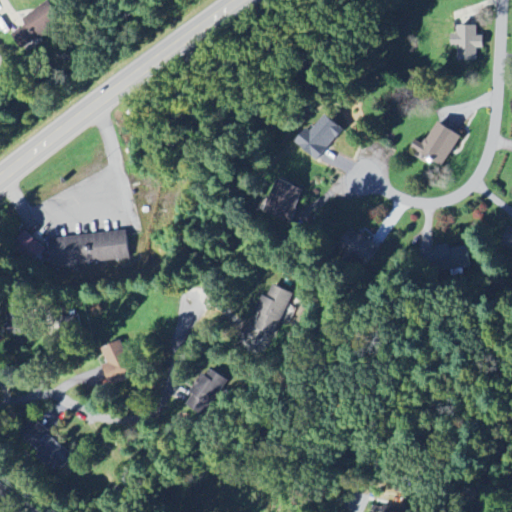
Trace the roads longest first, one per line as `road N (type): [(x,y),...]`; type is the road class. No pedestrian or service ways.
road 1 (residential): [(502,0),(496,129),(478,191),(439,211),(405,202),(360,172)]
road 2 (residential): [(0,419),(61,400),(117,428),(140,430),(210,280)]
road 3 (primary): [(0,178),(233,0)]
